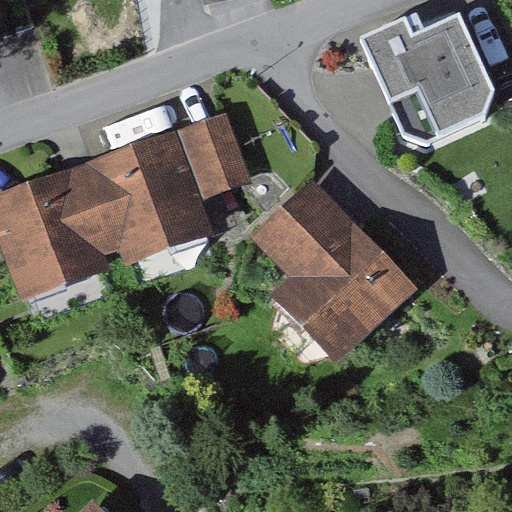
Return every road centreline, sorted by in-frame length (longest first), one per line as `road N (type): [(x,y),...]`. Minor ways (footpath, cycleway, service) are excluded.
road 1 (residential): [(246,54),(511,304)]
road 2 (residential): [(246,54),(0,140)]
road 3 (residential): [(30,437),(76,431),(105,443),(169,511)]
road 4 (residential): [(373,0),(246,54)]
